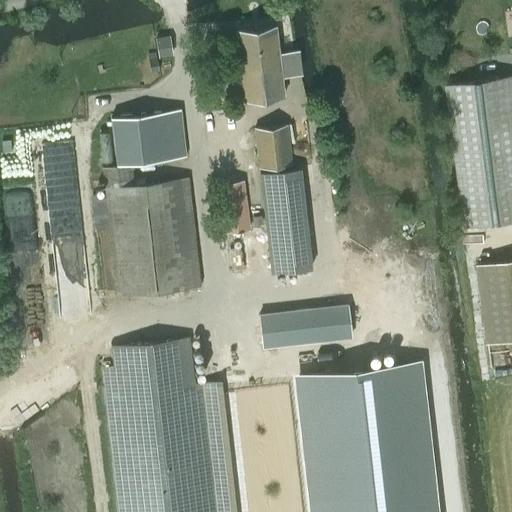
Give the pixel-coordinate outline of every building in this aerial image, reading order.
[(274,25),(236,30),(244,100),(282,95),(280,76),(298,73),(296,51),(278,53),(274,25)] [(511,74),(447,84),(465,224),(511,217),(511,74)] [(149,111),(110,115),(111,122),(115,163),(186,156),(181,107),(149,111)] [(286,123),(254,126),(259,166),(291,163),(286,123)] [(118,295),(177,288),(200,285),(187,175),(144,180),(144,175),(132,176),(131,162),(103,165),(118,295)] [(259,170),(271,271),(310,267),(299,166),(259,170)] [(248,227),(244,199),(222,203),(225,230),(248,227)] [(488,341),(511,337),(511,256),(478,261),(488,341)] [(344,301),(256,311),(259,344),(348,334),(344,301)] [(221,511),(206,380),(192,382),(187,337),(113,346),(115,364),(100,366),(116,511),(221,511)] [(467,511),(451,357),(331,370),(347,511),(467,511)]
